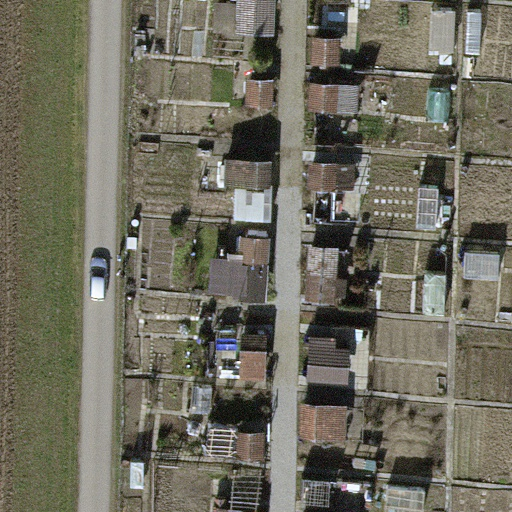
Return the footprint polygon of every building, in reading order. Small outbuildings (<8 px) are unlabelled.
[(278,0),(241,0),(241,29),(278,29),(278,0)] [(425,14),(413,14),(412,72),(424,73),(425,14)] [(279,74),(250,74),(250,102),(279,102),(279,74)] [(362,78),(315,77),(315,108),(362,109),(362,78)] [(279,151),(226,150),(226,174),(278,175),(279,151)] [(146,154),(133,154),(133,179),(146,179),(146,154)] [(360,155),(319,154),(318,181),(359,181),(360,155)] [(244,254),(218,254),(218,280),(247,280),(247,256),(276,256),(276,229),(245,229),(244,254)] [(482,244),(470,244),(469,261),(482,261),(482,244)] [(365,263),(316,262),(315,292),(365,293),(365,263)] [(276,312),(228,311),(228,334),(275,335),(276,312)] [(323,328),(322,342),(311,342),(311,375),(356,376),(357,342),(347,342),(347,328),(323,328)] [(357,395),(305,394),(305,429),(357,430),(357,395)] [(274,424),(244,424),(244,455),(273,456),(274,424)] [(511,436),(500,436),(499,463),(511,463),(511,436)] [(149,458),(133,458),(133,495),(148,496),(149,458)] [(477,511),(477,497),(464,497),(463,511),(477,511)] [(269,511),(270,503),(221,502),(220,511),(269,511)]
